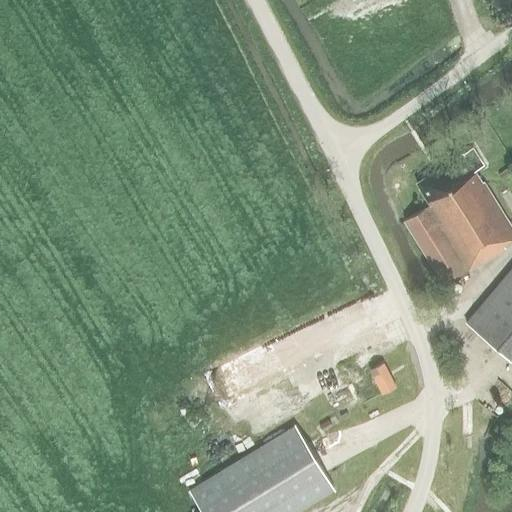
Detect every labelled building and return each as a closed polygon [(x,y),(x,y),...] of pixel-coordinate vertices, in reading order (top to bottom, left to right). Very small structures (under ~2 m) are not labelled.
[(483,166),(472,149),(416,183),(429,205),(404,220),(444,286),(505,248),(503,246),(511,239),(511,228),(483,182),(481,183),(474,172),(483,166)] [(511,361),(511,267),(466,323),(511,361)] [(251,350),(218,364),(231,394),(264,380),(251,350)] [(383,394),(395,388),(383,363),(370,370),(383,394)] [(295,426),(189,491),(202,511),(298,511),(334,490),(295,426)]
